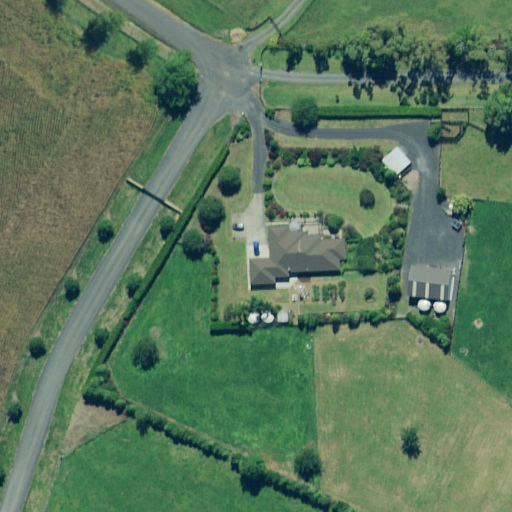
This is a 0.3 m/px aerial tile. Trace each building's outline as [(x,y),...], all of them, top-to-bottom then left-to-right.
[(412,163),(399,148),(384,161),(397,176),(412,163)] [(290,233),(290,226),(269,226),(270,259),(250,260),(251,284),(289,283),(288,273),(341,271),(340,260),(346,260),(345,240),(322,241),(322,234),(304,235),(304,233),(290,233)] [(410,297),(419,298),(418,309),(447,313),(449,302),(450,302),(455,272),(414,266),(410,297)] [(290,311),(278,312),(279,324),(291,323),(290,311)] [(274,312),(248,313),(249,324),(275,324),(274,312)]
